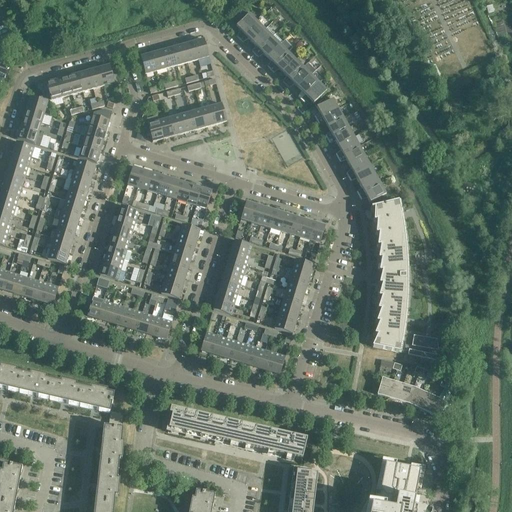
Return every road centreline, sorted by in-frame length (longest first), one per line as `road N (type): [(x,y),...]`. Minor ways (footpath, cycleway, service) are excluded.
road 1 (residential): [(347,217),(317,135),(297,106),(206,25)]
road 2 (residential): [(439,511),(443,466),(419,433),(289,404)]
road 3 (residential): [(233,511),(239,484),(148,452),(156,370)]
road 4 (residential): [(61,342),(121,145)]
road 5 (residential): [(175,376),(235,183)]
road 6 (residential): [(289,404),(347,217)]
road 7 (residential): [(0,141),(23,75),(120,46)]
road 8 (residential): [(235,183),(121,145)]
